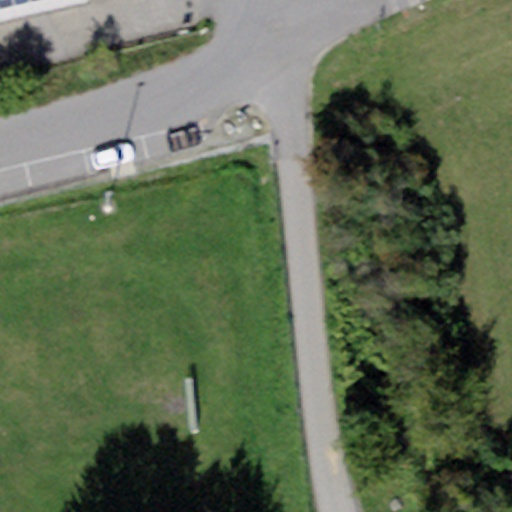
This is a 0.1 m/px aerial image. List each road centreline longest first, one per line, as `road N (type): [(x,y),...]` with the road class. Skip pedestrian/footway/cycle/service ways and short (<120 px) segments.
road 1 (unclassified): [(338,511),(326,470),(297,199),(267,53)]
road 2 (unclassified): [(267,53),(137,110),(0,146)]
road 3 (unclassified): [(380,0),(267,53)]
